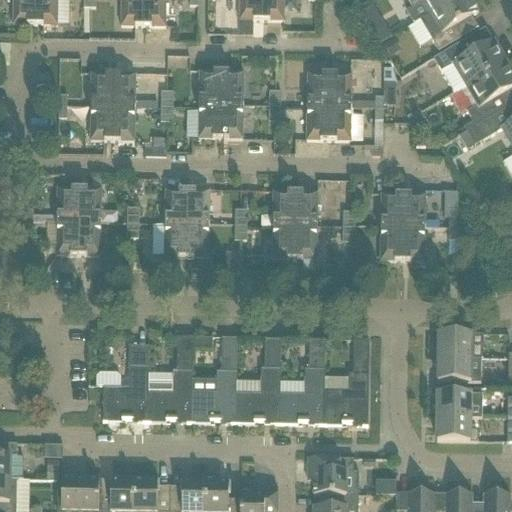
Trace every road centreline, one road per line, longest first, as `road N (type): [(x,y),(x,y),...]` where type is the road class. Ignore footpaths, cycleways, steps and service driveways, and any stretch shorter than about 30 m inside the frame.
road 1 (residential): [(18,166),(14,93),(29,69),(62,52),(346,55)]
road 2 (residential): [(402,171),(18,166)]
road 3 (residential): [(53,306),(399,313)]
road 4 (residential): [(289,511),(289,477),(274,458),(90,455),(49,437)]
road 5 (residential): [(511,469),(433,469),(407,439),(398,393),(399,313)]
road 6 (residential): [(49,437),(53,306)]
